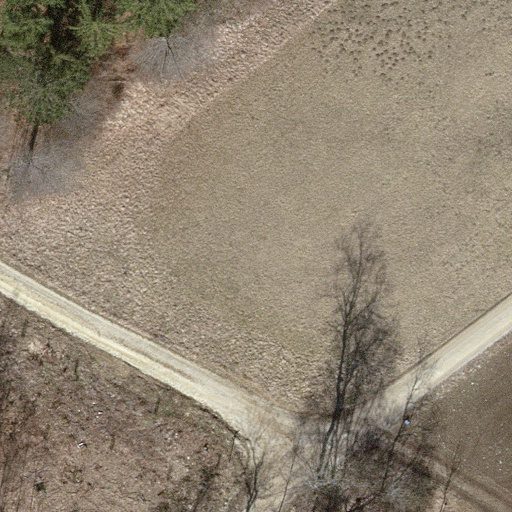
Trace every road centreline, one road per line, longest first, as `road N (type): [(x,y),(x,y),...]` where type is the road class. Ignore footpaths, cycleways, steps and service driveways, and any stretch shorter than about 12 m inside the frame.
road 1 (track): [(0,279),(256,422),(331,436)]
road 2 (track): [(511,309),(403,394),(331,436)]
road 3 (track): [(331,436),(388,434),(511,507)]
